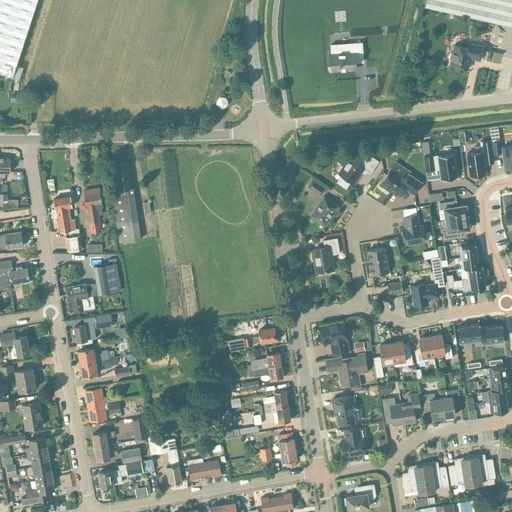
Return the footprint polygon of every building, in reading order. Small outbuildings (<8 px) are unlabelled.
[(0,0),(0,73),(12,77),(37,0),(0,0)] [(511,0),(426,0),(425,5),(511,25),(511,0)] [(350,50),(329,51),(330,68),(355,67),(354,60),(362,60),(362,41),(350,41),(350,50)] [(480,60),(483,46),(470,43),(469,48),(454,45),(453,53),(451,53),(450,59),(451,60),(450,65),(468,69),(470,58),(480,60)] [(430,140),(424,141),(426,152),(432,151),(430,140)] [(476,152),(468,153),(471,175),(485,173),(484,165),(494,163),(491,140),(479,142),(480,146),(475,146),(476,152)] [(494,155),(501,154),(499,141),(492,142),(494,155)] [(511,145),(503,146),(506,170),(511,169),(511,145)] [(342,175),(337,182),(347,189),(351,182),(354,184),(364,169),(371,173),(379,161),(366,152),(362,158),(353,152),(343,167),(341,165),(338,170),(340,172),(339,173),(342,175)] [(458,173),(457,173),(454,154),(454,153),(441,155),(441,154),(433,155),(433,154),(424,156),(426,170),(435,169),(435,168),(440,168),(441,179),(451,178),(451,179),(458,178),(458,173)] [(5,172),(11,172),(11,158),(0,157),(0,184),(3,184),(3,178),(5,178),(5,172)] [(112,190),(119,243),(141,240),(134,188),(132,188),(128,162),(114,164),(118,189),(112,190)] [(381,183),(401,196),(406,188),(414,194),(422,182),(409,174),(406,178),(392,168),(381,183)] [(321,195),(326,188),(313,179),(308,187),(321,195)] [(100,188),(83,190),(86,205),(87,205),(91,232),(101,231),(97,208),(102,207),(102,203),(100,188)] [(7,193),(0,193),(0,206),(18,206),(18,199),(7,199),(7,193)] [(55,209),(52,209),(53,218),(58,217),(60,232),(69,230),(71,247),(82,245),(80,229),(76,229),(74,220),(69,220),(67,208),(72,207),(70,196),(54,199),(55,209)] [(326,225),(339,206),(324,196),(311,215),(326,225)] [(469,212),(468,206),(466,206),(466,205),(454,206),(453,200),(439,202),(440,209),(444,209),(446,220),(468,217),(467,212),(469,212)] [(403,229),(405,244),(427,241),(424,226),(419,226),(417,214),(404,217),(406,228),(403,229)] [(444,231),(444,238),(458,236),(457,230),(469,228),(469,227),(471,227),(470,221),(468,221),(468,217),(446,220),(447,231),(444,231)] [(0,248),(7,248),(7,249),(24,246),(21,232),(5,234),(0,234),(0,248)] [(317,272),(320,275),(324,274),(326,271),(334,269),(332,254),(340,253),(338,238),(324,240),(325,247),(314,249),(316,257),(314,257),(317,272)] [(459,246),(461,257),(477,255),(476,244),(459,246)] [(372,274),(389,272),(385,247),(368,250),(372,274)] [(461,257),(462,269),(466,268),(479,266),(479,265),(477,255),(461,257)] [(21,279),(21,281),(29,280),(27,267),(12,270),(11,260),(0,261),(0,268),(7,268),(8,275),(9,274),(10,280),(12,280),(12,281),(21,279)] [(72,300),(74,312),(84,310),(84,308),(85,307),(84,298),(88,297),(88,296),(100,294),(100,293),(120,290),(115,263),(95,266),(97,282),(86,284),(67,287),(69,300),(72,300)] [(479,266),(466,268),(468,279),(484,276),(483,265),(479,265),(479,266)] [(0,286),(11,285),(10,280),(9,274),(8,275),(7,268),(0,268),(0,286)] [(388,284),(390,293),(405,291),(403,275),(398,276),(399,282),(388,284)] [(486,288),(484,276),(468,279),(462,279),(463,291),(469,290),(473,289),(473,291),(479,291),(478,289),(486,288)] [(411,286),(415,305),(428,303),(427,297),(431,296),(431,298),(439,296),(437,283),(425,285),(425,283),(411,286)] [(74,327),(77,342),(88,339),(92,338),(90,328),(97,327),(97,328),(114,325),(111,313),(83,318),(84,325),(74,327)] [(331,341),(333,354),(349,352),(344,323),(320,327),(323,343),(331,341)] [(480,323),(469,325),(471,342),(481,341),(482,341),(480,327),(480,323)] [(502,324),(491,326),(493,343),(504,342),(502,324)] [(469,325),(457,326),(460,344),(471,342),(469,325)] [(480,327),(482,341),(481,341),(482,345),(493,343),(491,326),(480,327)] [(261,342),(261,343),(277,340),(275,328),(259,331),(260,336),(253,337),(253,343),(261,342)] [(15,344),(18,356),(30,354),(27,335),(14,338),(13,332),(0,334),(0,339),(1,346),(15,344)] [(445,353),(446,358),(453,357),(450,344),(444,345),(442,334),(431,336),(434,355),(445,353)] [(428,356),(434,355),(431,336),(420,338),(421,349),(415,350),(417,363),(417,364),(424,363),(424,362),(426,362),(428,359),(428,356)] [(230,351),(245,348),(243,337),(228,339),(230,351)] [(401,361),(402,366),(413,364),(411,351),(405,352),(403,341),(391,342),(395,362),(401,361)] [(364,342),(354,343),(355,352),(365,350),(364,342)] [(380,344),(384,364),(395,362),(391,342),(380,344)] [(78,350),(80,363),(115,358),(114,357),(113,350),(108,351),(108,350),(102,351),(102,353),(95,354),(94,348),(78,350)] [(247,365),(247,370),(281,365),(279,352),(267,354),(267,357),(251,360),(252,364),(247,365)] [(351,384),(352,388),(361,387),(359,373),(368,371),(365,353),(358,354),(359,356),(341,359),(341,357),(326,359),(328,372),(338,370),(340,380),(339,381),(340,384),(342,386),(346,386),(347,384),(351,384)] [(383,376),(380,356),(373,357),(376,377),(383,376)] [(80,363),(83,376),(98,374),(97,365),(104,364),(104,368),(110,367),(110,365),(118,364),(117,357),(114,357),(115,358),(80,363)] [(3,381),(15,378),(13,364),(0,366),(3,381)] [(115,369),(116,375),(136,372),(135,364),(128,365),(128,367),(115,369)] [(281,365),(247,370),(249,377),(254,376),(254,377),(270,374),(271,379),(284,377),(281,365)] [(508,365),(492,367),(494,377),(510,375),(508,365)] [(33,368),(15,371),(19,391),(36,388),(33,368)] [(510,375),(494,377),(495,387),(508,385),(511,385),(510,375)] [(258,380),(242,383),(243,390),(259,387),(258,380)] [(495,387),(491,387),(493,398),(509,395),(508,385),(495,387)] [(85,391),(88,406),(107,403),(107,402),(121,400),(119,393),(106,395),(107,396),(102,397),(101,388),(85,391)] [(254,410),(288,404),(285,389),(274,391),(276,402),(254,406),(254,410)] [(441,398),(444,417),(455,415),(454,404),(460,403),(458,389),(446,391),(447,397),(441,398)] [(401,403),(405,423),(416,421),(414,410),(421,409),(418,393),(408,395),(408,402),(401,403)] [(431,408),(433,419),(444,417),(441,398),(435,399),(434,393),(422,395),(424,409),(431,408)] [(337,409),(339,424),(355,421),(352,406),(355,406),(353,395),(332,399),(334,409),(337,409)] [(509,395),(493,398),(494,408),(511,405),(509,395)] [(392,414),(393,425),(405,423),(401,403),(395,404),(394,397),(382,399),(385,415),(392,414)] [(0,410),(17,408),(15,398),(0,400),(0,410)] [(231,400),(232,407),(240,406),(239,398),(231,400)] [(39,402),(22,405),(26,429),(43,426),(39,402)] [(88,406),(91,421),(106,418),(105,408),(108,408),(109,413),(121,412),(119,402),(107,404),(107,403),(88,406)] [(291,420),(288,404),(254,410),(256,420),(263,419),(262,413),(277,411),(279,422),(291,420)] [(131,419),(135,439),(148,437),(147,425),(145,417),(131,419)] [(148,437),(151,454),(168,452),(177,451),(175,438),(156,441),(154,430),(151,431),(150,424),(147,425),(148,437)] [(351,454),(351,456),(357,455),(356,453),(365,452),(363,438),(361,439),(359,427),(345,429),(347,441),(340,442),(342,456),(351,454)] [(93,434),(95,447),(108,445),(107,437),(115,436),(114,431),(106,432),(106,431),(93,434)] [(279,440),(281,451),(295,448),(294,438),(293,432),(282,434),(278,435),(279,440)] [(25,434),(0,438),(0,446),(26,441),(25,434)] [(25,448),(27,454),(47,451),(45,437),(29,440),(30,447),(25,448)] [(95,447),(97,460),(110,458),(110,456),(118,455),(117,450),(109,451),(108,445),(95,447)] [(140,447),(121,450),(123,462),(142,459),(140,447)] [(246,457),(246,463),(266,460),(265,460),(272,459),(270,447),(260,448),(260,453),(253,454),(253,456),(246,457)] [(287,461),(287,467),(296,465),(295,460),(297,459),(295,448),(281,451),(282,462),(287,461)] [(32,459),(33,466),(50,463),(47,451),(27,454),(28,460),(32,459)] [(166,467),(169,484),(182,481),(179,465),(177,451),(168,452),(170,466),(166,467)] [(470,458),(474,485),(483,483),(483,482),(482,482),(482,480),(496,478),(492,458),(486,460),(485,454),(474,455),(474,457),(470,458)] [(6,466),(7,471),(16,470),(15,464),(13,464),(12,457),(2,458),(3,466),(6,466)] [(465,485),(465,486),(474,485),(470,458),(465,458),(465,457),(454,459),(455,464),(448,466),(451,485),(465,483),(465,485)] [(213,473),(213,476),(221,474),(219,459),(203,462),(206,475),(213,473)] [(111,470),(99,472),(102,487),(123,484),(121,476),(144,472),(144,474),(155,472),(152,460),(119,466),(119,470),(111,471),(111,470)] [(423,465),(427,492),(436,491),(436,490),(435,487),(449,485),(446,466),(439,467),(438,461),(427,463),(427,465),(423,465)] [(188,465),(191,479),(199,478),(198,476),(206,475),(203,462),(188,465)] [(50,463),(33,466),(36,480),(52,477),(50,463)] [(418,493),(418,494),(427,492),(423,465),(419,466),(418,464),(407,466),(408,472),(401,473),(404,492),(418,490),(418,493)] [(21,498),(22,505),(38,502),(50,499),(49,491),(55,490),(52,477),(36,480),(37,488),(25,490),(26,497),(21,498)] [(347,504),(348,510),(369,506),(369,505),(376,495),(374,484),(357,486),(359,494),(346,496),(346,498),(344,498),(345,505),(347,504)] [(137,487),(138,496),(149,495),(148,486),(137,487)] [(278,511),(289,511),(289,508),(294,507),(291,492),(283,494),(284,496),(276,497),(278,510),(285,509),(286,510),(278,511)] [(270,511),(278,510),(276,497),(269,499),(268,496),(260,498),(262,511),(270,511)] [(459,501),(459,511),(476,511),(475,499),(459,501)] [(223,504),(223,511),(237,511),(235,502),(223,504)] [(424,511),(452,511),(454,511),(452,503),(435,506),(424,508),(424,511)]
